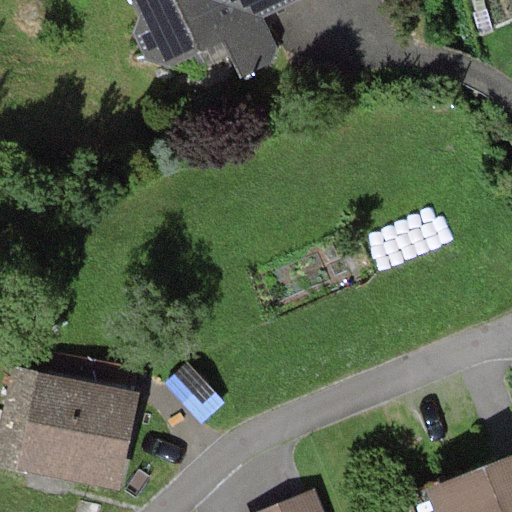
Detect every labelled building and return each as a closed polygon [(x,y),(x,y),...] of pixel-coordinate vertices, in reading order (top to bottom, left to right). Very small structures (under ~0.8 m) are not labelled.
[(126,0),(162,72),(222,43),(240,79),(282,59),(262,18),(269,15),(300,0),(126,0)] [(128,391),(19,370),(0,463),(0,469),(26,475),(27,467),(29,460),(111,477),(128,391)] [(187,372),(174,384),(202,415),(215,403),(187,372)] [(511,511),(511,467),(411,508),(413,511),(511,511)] [(312,511),(308,500),(279,511),(312,511)]
